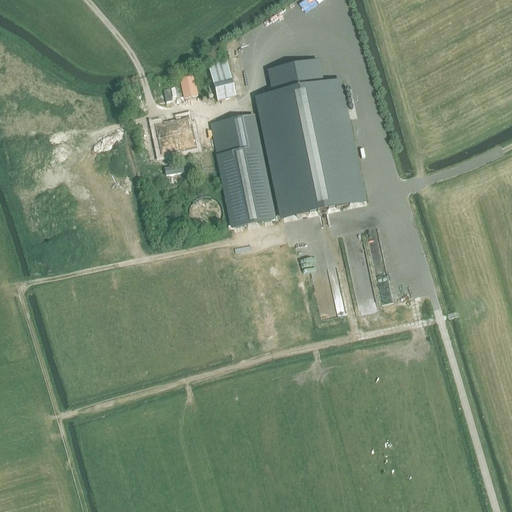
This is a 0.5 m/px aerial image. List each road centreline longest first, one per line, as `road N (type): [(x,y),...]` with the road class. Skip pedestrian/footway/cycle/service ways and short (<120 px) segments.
road 1 (track): [(457,314),(60,416)]
road 2 (track): [(21,285),(405,202)]
road 3 (track): [(401,189),(378,179),(335,27),(251,69),(254,92),(218,105)]
road 4 (track): [(85,511),(21,285),(8,287)]
road 5 (track): [(440,319),(495,511)]
road 6 (track): [(418,181),(370,0)]
road 7 (track): [(440,319),(401,189)]
